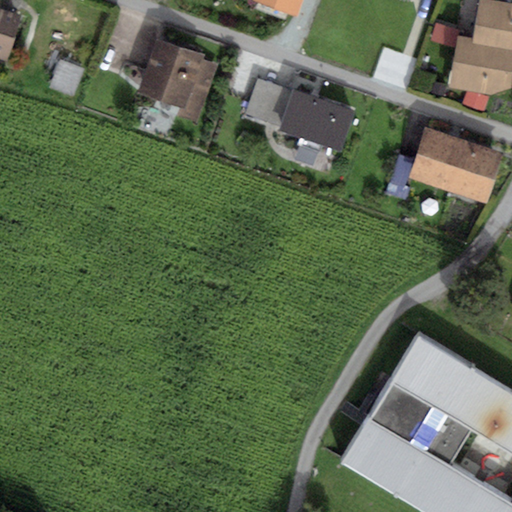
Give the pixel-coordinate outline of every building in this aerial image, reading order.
[(250,0),(296,17),(301,0),(250,0)] [(511,3),(500,1),(493,0),(480,0),(473,40),(511,47),(511,3)] [(0,59),(8,62),(23,16),(0,9),(0,59)] [(436,23),(432,39),(450,46),(455,29),(436,23)] [(511,47),(473,40),(456,36),(446,86),(489,95),(511,86),(511,47)] [(203,55),(153,39),(135,93),(179,107),(177,114),(197,120),(215,66),(201,62),(203,55)] [(60,59),(49,87),(73,97),(84,69),(60,59)] [(280,126),(294,90),(259,77),(245,113),(280,126)] [(355,113),(294,90),(280,126),(279,130),(299,137),(292,158),(312,165),(320,142),(341,150),(355,113)] [(466,92),(462,105),(483,112),(488,100),(466,92)] [(450,191),(467,142),(428,129),(411,178),(450,191)] [(504,155),(467,142),(450,191),(488,204),(504,155)] [(398,155),(387,192),(403,197),(414,160),(398,155)] [(511,511),(511,395),(417,339),(342,465),(421,511),(511,511)]
